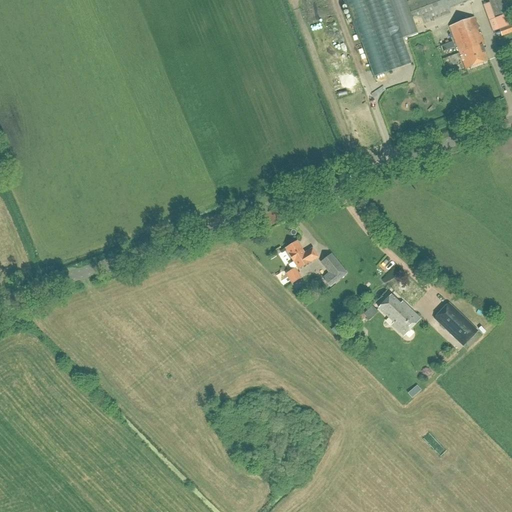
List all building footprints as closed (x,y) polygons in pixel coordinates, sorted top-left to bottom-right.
[(388,0),(345,0),(373,78),(411,64),(388,0)] [(474,0),(401,0),(397,2),(407,31),(450,15),(449,10),(474,0)] [(506,0),(488,0),(495,19),(511,13),(506,0)] [(449,28),(465,70),(488,62),(481,45),(484,44),(474,18),(449,28)] [(511,25),(499,31),(501,37),(511,33),(511,25)] [(456,46),(444,48),(446,55),(457,52),(456,46)] [(314,252),(309,251),(304,254),(297,242),(285,249),(298,270),(318,258),(314,252)] [(346,274),(333,258),(330,255),(321,262),(330,274),(323,280),(330,287),(346,274)] [(286,275),(292,284),(301,278),(295,269),(286,275)] [(420,319),(402,302),(400,304),(391,296),(378,309),(393,324),(391,326),(403,338),(420,319)] [(449,303),(434,318),(463,346),(478,330),(449,303)]
